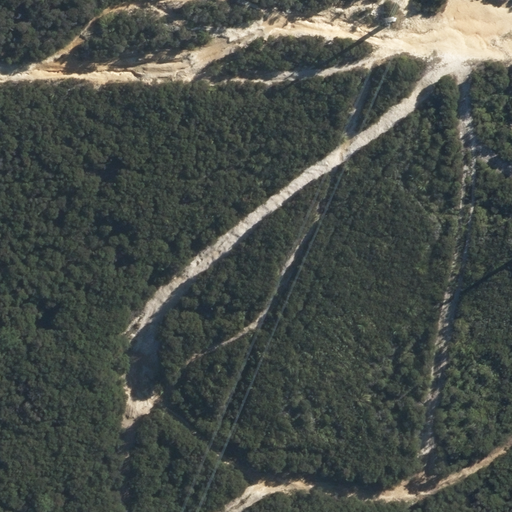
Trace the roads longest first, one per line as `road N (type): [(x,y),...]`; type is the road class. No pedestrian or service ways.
road 1 (track): [(511,32),(282,197),(159,302),(135,358),(121,511)]
road 2 (track): [(234,511),(282,482),(401,491),(420,469),(470,151),(455,69)]
road 3 (track): [(0,64),(37,73),(168,68),(249,25),(335,23),(493,44)]
road 4 (track): [(0,68),(57,51),(103,13),(180,0)]
road 5 (track): [(273,488),(132,387)]
